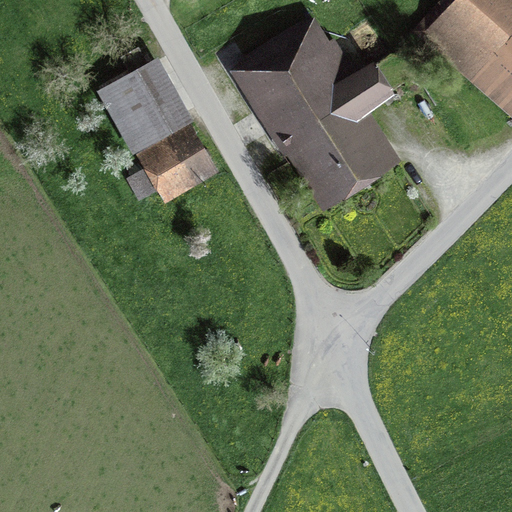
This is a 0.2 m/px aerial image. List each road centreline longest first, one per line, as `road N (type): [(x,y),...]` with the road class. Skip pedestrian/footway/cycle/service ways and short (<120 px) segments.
road 1 (tertiary): [(336,351),(152,0)]
road 2 (residential): [(511,162),(336,351)]
road 3 (unclassified): [(258,511),(336,351)]
road 4 (tertiary): [(413,511),(336,351)]
